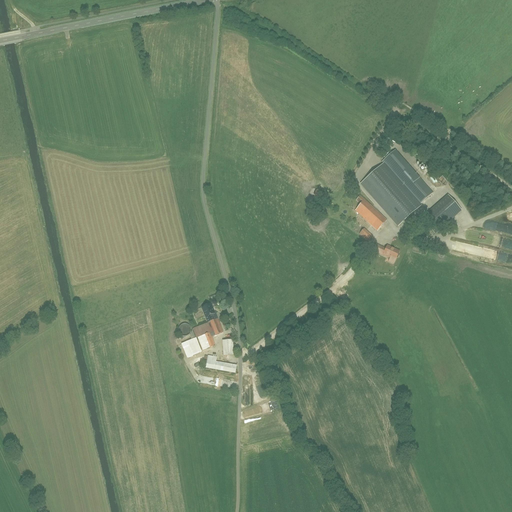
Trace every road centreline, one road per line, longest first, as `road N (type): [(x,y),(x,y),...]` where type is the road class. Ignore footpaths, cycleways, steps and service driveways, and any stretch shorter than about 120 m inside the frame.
road 1 (residential): [(236,511),(238,331),(201,187),(217,0)]
road 2 (track): [(511,188),(218,6)]
road 3 (tertiary): [(0,41),(210,0)]
road 4 (track): [(359,257),(239,358)]
